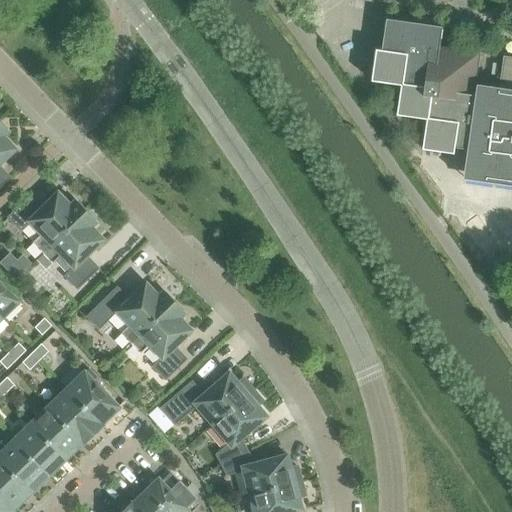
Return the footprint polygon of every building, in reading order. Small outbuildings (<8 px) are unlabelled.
[(511,185),(511,57),(503,56),(499,88),(477,85),(475,95),(481,54),(439,48),(442,29),(386,21),(382,51),(376,50),(372,81),(402,85),(398,115),(426,119),(422,149),(454,153),(455,147),(467,149),(463,179),(511,185)] [(0,167),(0,164),(16,149),(4,136),(8,132),(0,122),(0,187),(10,178),(0,167)] [(43,253),(86,211),(75,201),(71,205),(58,193),(41,209),(29,197),(9,218),(21,230),(29,221),(42,234),(33,243),(43,253)] [(87,256),(104,240),(92,227),(96,222),(86,211),(43,253),(53,264),(62,255),(75,268),(66,276),(78,289),(99,268),(87,256)] [(503,273),(506,252),(495,250),(492,271),(503,273)] [(19,302),(0,282),(0,313),(3,317),(19,302)] [(131,344),(174,302),(164,291),(159,296),(146,283),(129,300),(117,288),(88,317),(100,329),(109,321),(131,344)] [(175,347),(192,330),(180,318),(184,313),(174,302),(131,344),(141,354),(150,346),(162,359),(154,367),(166,379),(186,359),(175,347)] [(42,335),(52,326),(44,318),(35,328),(42,335)] [(17,360),(26,351),(19,343),(9,352),(17,360)] [(39,361),(48,352),(41,345),(32,354),(39,361)] [(0,362),(7,369),(17,360),(9,352),(0,361),(0,362)] [(30,370),(39,361),(32,354),(23,363),(30,370)] [(120,408),(85,372),(67,389),(103,427),(104,426),(103,424),(120,408)] [(213,425),(254,391),(244,379),(239,383),(230,373),(203,395),(192,382),(162,409),(175,424),(197,406),(213,425)] [(0,391),(4,396),(15,385),(7,377),(0,384),(0,391)] [(103,427),(67,389),(50,406),(86,443),(103,427)] [(241,439),(267,416),(258,407),(263,403),(254,391),(213,425),(229,444),(217,455),(222,465),(247,451),(241,439)] [(86,443),(50,406),(31,424),(66,460),(83,443),(85,444),(86,443)] [(66,460),(31,424),(14,440),(49,476),(66,460)] [(49,476),(14,440),(0,453),(0,459),(32,492),(49,476)] [(301,481),(298,467),(291,468),(288,455),(254,464),(247,451),(222,465),(227,475),(243,470),(250,495),(301,481)] [(32,492),(0,459),(0,492),(15,509),(32,492)] [(193,511),(201,505),(180,483),(171,492),(159,479),(145,492),(164,511),(183,511),(187,509),(190,511),(193,511)] [(296,511),(303,510),(299,497),(305,495),(301,481),(250,495),(254,511),(296,511)] [(0,511),(11,511),(15,509),(0,492),(0,511)] [(164,511),(145,492),(133,504),(131,502),(140,511),(164,511)] [(140,511),(131,502),(121,511),(140,511)]
